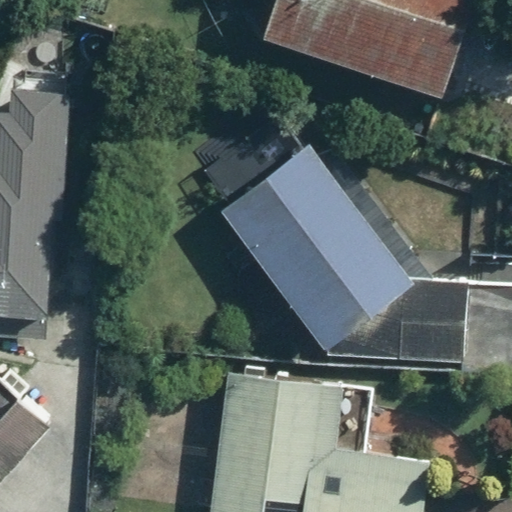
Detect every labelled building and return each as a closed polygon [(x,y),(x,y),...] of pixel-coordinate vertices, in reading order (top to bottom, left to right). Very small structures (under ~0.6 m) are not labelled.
[(477,0),(281,0),(270,33),(447,92),(477,0)] [(0,311),(51,314),(56,216),(67,216),(74,90),(17,86),(16,108),(0,107),(0,311)] [(411,278),(310,142),(226,204),(327,340),(411,278)] [(348,383),(228,370),(213,511),(424,511),(430,458),(341,448),(348,383)] [(0,418),(0,486),(55,425),(21,395),(0,418)]
